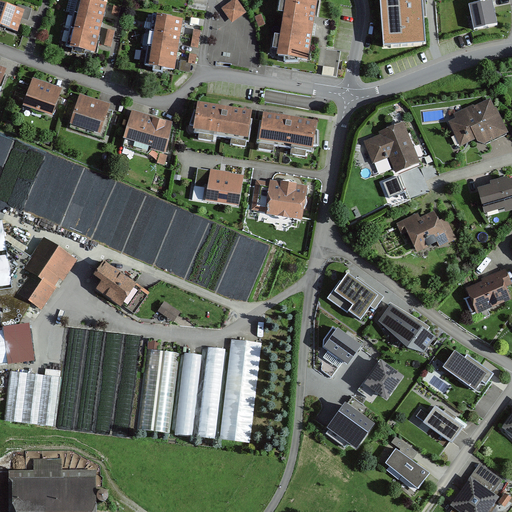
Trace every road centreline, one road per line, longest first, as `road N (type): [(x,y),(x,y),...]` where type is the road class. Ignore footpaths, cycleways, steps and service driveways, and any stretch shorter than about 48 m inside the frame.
road 1 (residential): [(0,47),(151,103),(167,103),(205,72),(346,97)]
road 2 (unclassified): [(267,511),(291,452),(320,233)]
road 3 (residential): [(320,233),(465,340),(511,365)]
road 4 (residential): [(346,97),(511,52)]
road 5 (residential): [(511,389),(426,511)]
road 6 (residential): [(346,97),(320,233)]
